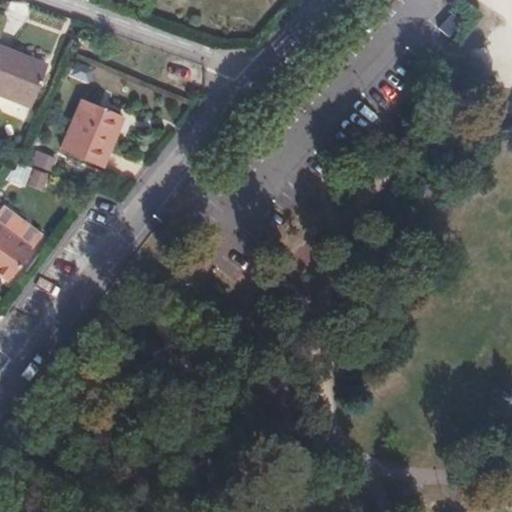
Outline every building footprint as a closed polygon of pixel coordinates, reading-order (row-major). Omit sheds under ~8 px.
[(459,3),(456,0),(446,0),(437,9),(444,17),(459,3)] [(46,68),(0,48),(0,94),(30,107),(46,68)] [(124,120),(82,103),(62,152),(104,170),(124,120)] [(0,210),(0,233),(28,254),(39,240),(0,210)] [(0,233),(0,279),(6,284),(28,254),(0,233)]
